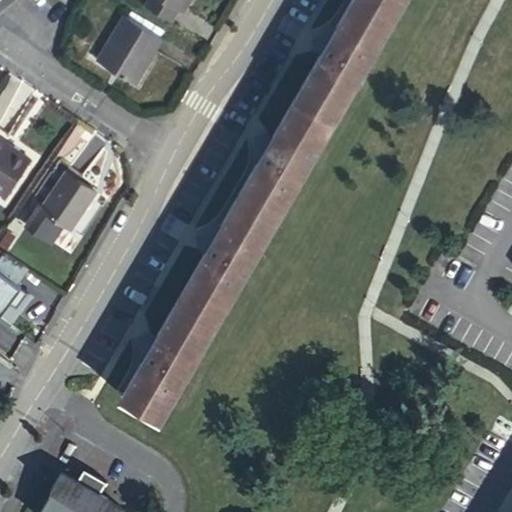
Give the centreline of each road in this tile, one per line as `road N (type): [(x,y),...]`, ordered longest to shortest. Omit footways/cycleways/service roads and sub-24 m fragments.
road 1 (unclassified): [(41,393),(172,161)]
road 2 (residential): [(172,161),(28,58),(24,11)]
road 3 (unclassified): [(172,161),(272,0)]
road 4 (residential): [(41,393),(156,465),(172,497),(169,511)]
